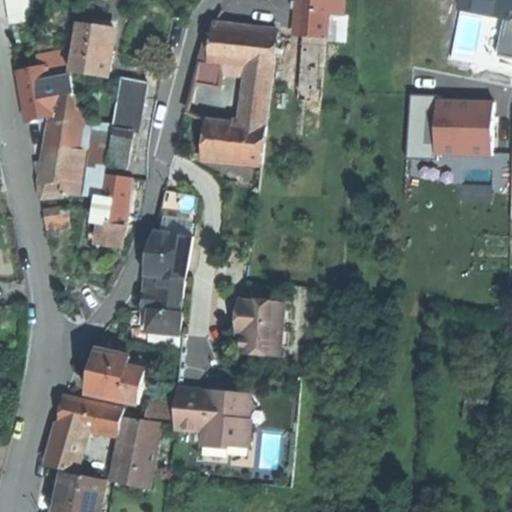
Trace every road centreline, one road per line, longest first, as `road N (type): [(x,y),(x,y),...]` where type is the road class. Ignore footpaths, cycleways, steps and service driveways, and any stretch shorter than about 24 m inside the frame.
road 1 (residential): [(47,360),(94,331),(129,279),(155,203),(192,37),(214,0)]
road 2 (residential): [(47,360),(46,296),(0,77)]
road 3 (residential): [(22,511),(47,360)]
